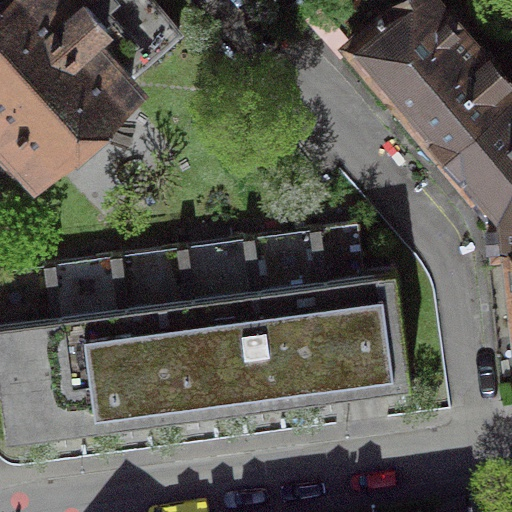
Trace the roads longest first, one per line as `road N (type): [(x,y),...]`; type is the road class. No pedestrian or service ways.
road 1 (residential): [(477,448),(449,257),(222,0)]
road 2 (residential): [(477,448),(42,511)]
